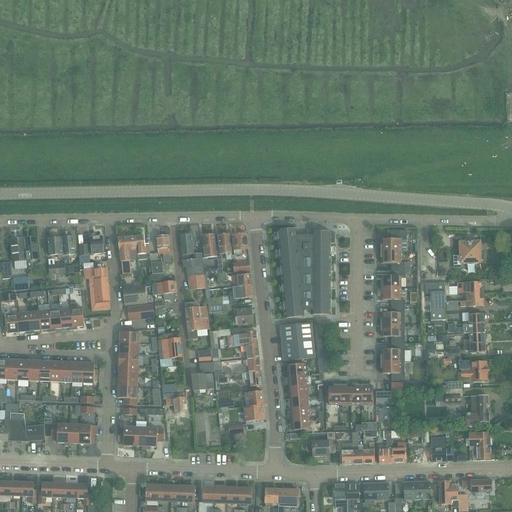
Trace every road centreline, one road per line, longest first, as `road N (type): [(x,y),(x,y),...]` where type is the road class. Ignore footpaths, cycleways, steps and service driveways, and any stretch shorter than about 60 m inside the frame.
road 1 (tertiary): [(0,194),(291,190),(511,208)]
road 2 (residential): [(277,475),(254,216)]
road 3 (residential): [(314,476),(511,470)]
road 4 (residential): [(190,394),(171,217)]
road 5 (residential): [(356,218),(511,219)]
road 6 (residential): [(356,369),(356,218)]
road 7 (residential): [(132,469),(277,475)]
